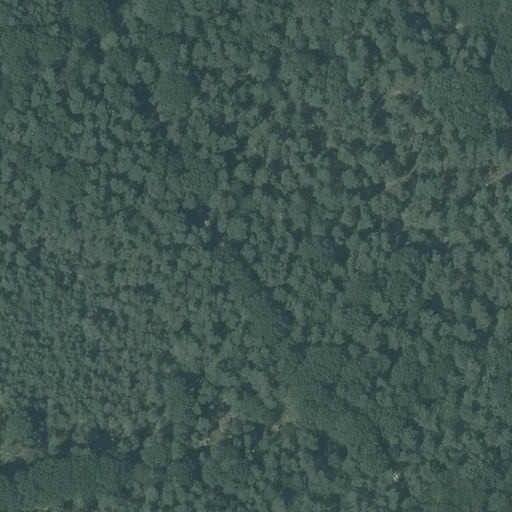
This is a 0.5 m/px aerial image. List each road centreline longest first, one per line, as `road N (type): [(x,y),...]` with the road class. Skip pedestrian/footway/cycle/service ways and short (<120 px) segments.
road 1 (track): [(97,0),(194,205),(342,418)]
road 2 (track): [(511,341),(342,418)]
